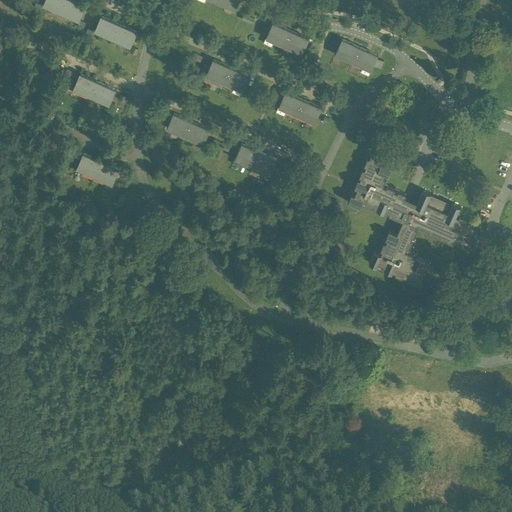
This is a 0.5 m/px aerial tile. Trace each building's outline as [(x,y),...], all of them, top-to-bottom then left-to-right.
[(44,0),(43,5),(61,13),(66,0),(44,0)] [(74,0),(66,0),(61,13),(79,21),(86,5),(74,0)] [(217,0),(217,1),(235,9),(238,0),(217,0)] [(251,24),(254,18),(243,13),(240,19),(251,24)] [(94,31),(112,39),(119,23),(101,15),(94,31)] [(266,38),(264,42),(271,46),(273,41),(284,45),(290,30),(272,22),(266,37),(266,38)] [(119,23),(112,39),(130,47),(137,31),(119,23)] [(290,30),(284,45),(302,54),(309,39),(290,30)] [(333,40),(330,46),(337,49),(335,54),(353,62),(360,47),(342,39),(340,43),(333,40)] [(360,47),(353,62),(363,67),(361,72),(368,75),(370,70),(371,70),(373,66),(379,68),(382,62),(376,59),(378,55),(360,47)] [(204,65),(198,77),(222,87),(224,82),(231,67),(213,59),(209,67),(204,65)] [(231,67),(224,82),(235,87),(232,92),(240,95),(242,90),(249,75),(231,67)] [(73,88),(91,96),(98,81),(80,73),(73,88)] [(98,81),(91,96),(109,104),(116,89),(98,81)] [(279,107),(277,111),(284,115),(286,110),(296,114),(303,99),(285,91),(278,107),(279,107)] [(120,100),(129,104),(131,99),(123,95),(120,100)] [(303,99),(296,114),(314,122),(321,107),(303,99)] [(47,112),(55,115),(59,104),(52,101),(47,112)] [(167,128),(185,136),(191,121),(173,113),(167,128)] [(191,121),(185,136),(203,144),(209,129),(191,121)] [(235,159),(233,163),(240,166),(242,162),(253,166),(260,151),(241,143),(235,158),(235,159)] [(260,151),(253,166),(271,174),(278,159),(260,151)] [(351,194),(348,202),(360,207),(363,200),(366,202),(365,204),(373,207),(374,205),(377,207),(376,209),(384,212),(385,210),(390,212),(389,214),(403,220),(397,234),(389,230),(385,238),(387,239),(386,242),(384,241),(381,249),(382,250),(381,253),(374,250),(369,262),(377,266),(378,263),(385,266),(384,269),(392,272),(393,271),(396,272),(395,274),(403,277),(404,275),(407,277),(406,279),(414,282),(415,280),(418,282),(420,283),(424,275),(422,274),(424,270),(426,271),(429,263),(424,260),(424,259),(416,255),(416,257),(412,255),(412,254),(413,254),(406,251),(408,247),(409,248),(413,240),(411,239),(413,236),(414,237),(418,229),(416,228),(418,225),(429,230),(429,232),(443,238),(444,236),(455,241),(462,244),(461,246),(468,249),(473,239),(469,237),(471,232),(475,234),(479,225),(460,217),(459,219),(455,217),(460,206),(452,202),(452,203),(451,205),(430,195),(430,194),(431,193),(423,189),(417,202),(412,200),(411,199),(410,202),(404,199),(405,197),(406,193),(398,190),(398,192),(394,190),(395,188),(387,185),(386,187),(383,185),(386,178),(385,178),(384,178),(386,174),(388,175),(391,167),(389,166),(390,164),(391,162),(392,160),(384,156),(384,158),(380,156),(380,155),(372,151),(371,153),(370,157),(368,157),(364,165),(366,165),(365,169),(363,168),(359,176),(361,176),(360,179),(358,179),(355,187),(357,188),(354,195),(351,194)] [(76,168),(94,176),(101,160),(83,152),(76,168)] [(101,160),(94,176),(112,183),(119,168),(101,160)]
